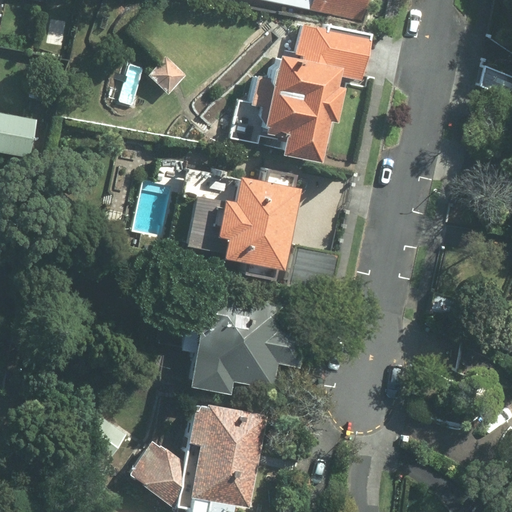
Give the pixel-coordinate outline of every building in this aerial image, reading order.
[(363,0),(265,0),(305,10),(306,6),(359,19),(363,0)] [(369,31),(324,26),(321,54),(366,59),(369,31)] [(268,53),(257,134),(278,137),(276,153),(318,159),(324,116),(328,117),(336,63),(268,53)] [(165,55),(146,74),(166,94),(185,75),(165,55)] [(125,62),(118,103),(134,106),(141,65),(125,62)] [(33,117),(0,112),(0,150),(28,155),(33,117)] [(275,266),(293,172),(261,166),(259,177),(230,171),(226,197),(216,195),(216,198),(190,193),(181,243),(216,249),(215,255),(275,266)] [(274,364),(295,368),(302,330),(280,326),(285,301),(187,283),(179,328),(182,328),(178,348),(190,350),(184,385),(226,393),(228,378),(270,386),(274,364)] [(233,504),(248,507),(265,413),(192,400),(182,463),(149,437),(125,470),(167,506),(187,506),(186,511),(221,511),(222,510),(232,511),(233,504)] [(98,412),(87,428),(115,448),(126,432),(98,412)] [(511,497),(511,472),(500,490),(511,497)]
